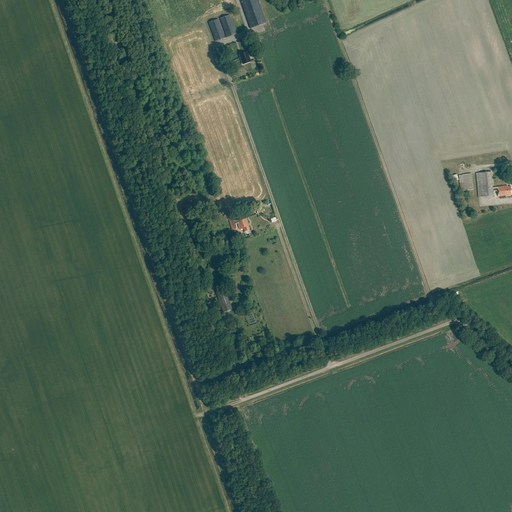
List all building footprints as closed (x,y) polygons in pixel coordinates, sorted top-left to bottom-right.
[(257,0),(239,0),(250,28),(266,23),(257,0)] [(229,15),(219,18),(226,38),(236,34),(229,15)] [(208,22),(215,42),(225,38),(218,18),(208,22)] [(239,55),(242,65),(251,62),(247,52),(239,55)] [(491,171),(481,172),(476,173),(478,196),(493,195),(493,191),(498,190),(499,196),(511,195),(510,186),(507,187),(507,186),(498,187),(493,187),(491,171)] [(472,174),(459,175),(461,191),(474,189),(472,174)] [(239,229),(243,228),(245,232),(249,230),(248,226),(249,226),(246,218),(245,218),(244,216),(242,216),(243,219),(236,221),(235,222),(233,217),(228,218),(228,217),(227,217),(232,231),(237,229),(235,224),(237,224),(239,229)] [(216,292),(223,310),(230,307),(224,289),(216,292)]
